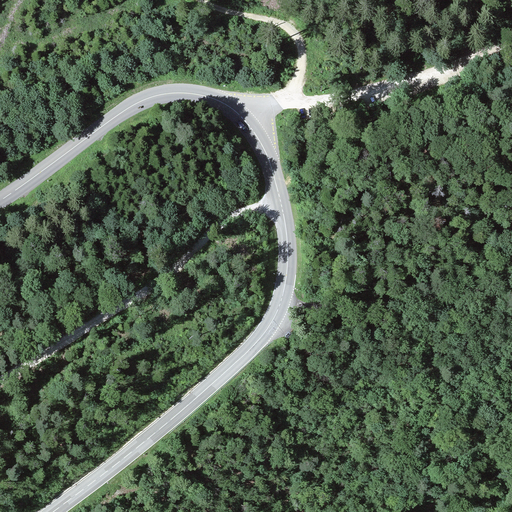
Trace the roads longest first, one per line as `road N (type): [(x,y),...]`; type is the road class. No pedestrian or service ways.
road 1 (secondary): [(0,200),(135,103),(184,92),(224,103),(253,130),(283,213),(284,288),(261,336),(52,511)]
road 2 (track): [(0,382),(166,275),(225,219),(280,198)]
road 3 (track): [(511,40),(360,90),(238,112)]
road 4 (track): [(279,304),(324,307),(511,287)]
road 5 (track): [(285,104),(302,59),(296,34),(199,0)]
